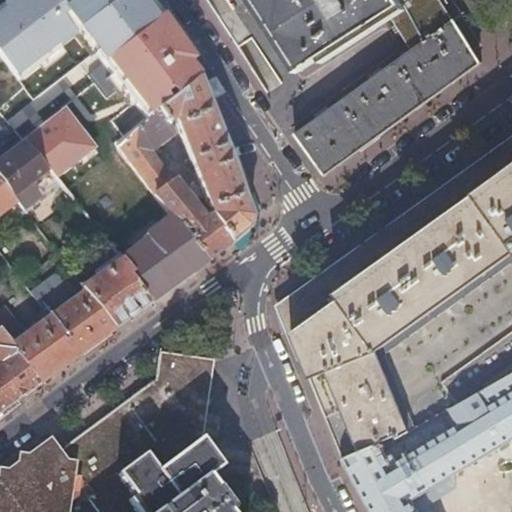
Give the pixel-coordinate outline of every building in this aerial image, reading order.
[(97,169),(119,150),(19,19),(4,0),(2,0),(0,2),(0,55),(24,86),(23,87),(97,169)] [(44,0),(19,19),(119,150),(198,78),(201,75),(177,40),(160,53),(159,53),(158,53),(167,65),(114,105),(54,25),(72,12),(64,0),(44,0)] [(146,62),(158,53),(159,53),(160,53),(177,40),(148,0),(64,0),(72,12),(80,22),(92,13),(104,4),(128,35),(106,52),(113,61),(146,62)] [(406,2),(404,0),(256,0),(300,69),(391,12),(406,2)] [(453,0),(436,0),(399,24),(414,46),(293,125),(322,169),(487,61),(477,48),(483,44),(453,0)] [(391,12),(399,24),(436,0),(404,0),(406,2),(391,12)] [(104,4),(92,13),(80,22),(72,12),(54,25),(114,105),(167,65),(158,53),(146,62),(113,61),(106,52),(128,35),(104,4)] [(119,150),(170,216),(205,262),(222,249),(247,230),(250,217),(198,78),(119,150)] [(0,105),(0,118),(13,133),(21,144),(31,156),(71,203),(105,176),(97,169),(23,87),(0,105)] [(511,138),(459,172),(274,290),(272,293),(344,461),(408,438),(412,446),(446,424),(511,383),(511,138)] [(0,183),(14,202),(26,217),(59,192),(21,144),(0,160),(0,183)] [(0,212),(14,202),(0,183),(0,212)] [(85,222),(116,261),(150,304),(175,286),(191,274),(205,262),(170,216),(144,236),(145,238),(132,249),(101,210),(85,222)] [(81,288),(84,291),(114,330),(134,315),(150,304),(116,261),(81,288)] [(84,291),(48,318),(78,356),(97,342),(108,334),(114,330),(84,291)] [(0,310),(0,331),(39,383),(59,369),(78,356),(48,318),(24,335),(4,308),(0,310)] [(39,383),(0,331),(0,369),(20,397),(33,388),(39,383)] [(0,511),(146,511),(125,481),(151,462),(164,480),(195,457),(182,440),(197,430),(215,416),(222,364),(167,357),(158,392),(6,502),(0,493),(0,511)] [(0,411),(1,411),(14,402),(0,382),(0,411)] [(511,441),(511,383),(446,424),(412,446),(408,438),(344,461),(371,511),(417,511),(412,503),(511,441)] [(195,457),(208,447),(197,430),(182,440),(195,457)] [(236,511),(222,491),(218,493),(211,484),(227,473),(208,447),(195,457),(164,480),(151,462),(125,481),(146,511),(236,511)]
